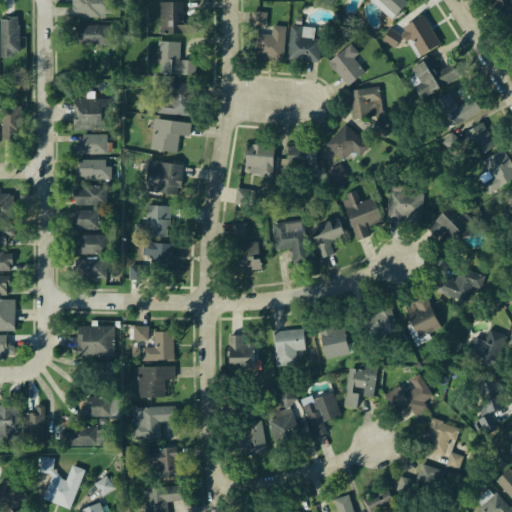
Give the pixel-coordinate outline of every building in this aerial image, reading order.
[(71,0),(110,0),(109,15),(70,13),(71,0)] [(159,0),(181,0),(181,22),(194,22),(194,32),(159,31),(159,0)] [(374,0),(391,16),(403,3),(399,0),(374,0)] [(483,0),(511,0),(511,11),(495,21),(483,0)] [(250,9),(264,11),(262,26),(247,24),(250,9)] [(16,15),(0,15),(0,55),(10,55),(10,50),(19,50),(16,15)] [(436,44),(418,15),(400,26),(418,55),(436,44)] [(511,16),(500,22),(511,46),(511,16)] [(289,23),(302,24),(301,36),(318,38),(316,59),(286,56),(289,23)] [(255,32),(269,33),(270,24),(284,25),(281,58),(269,57),(253,55),(255,32)] [(79,27),(109,27),(109,46),(79,45),(79,27)] [(382,40),(388,29),(400,35),(394,46),(382,40)] [(326,62),(349,43),(357,52),(352,56),(364,70),(346,85),(326,62)] [(162,46),(183,46),(183,59),(195,60),(195,75),(162,74),(162,46)] [(411,68),(430,56),(435,65),(431,67),(435,73),(451,63),(458,75),(419,99),(412,87),(419,82),(411,68)] [(190,84),(169,84),(169,104),(157,104),(157,115),(191,114),(190,84)] [(348,91),(376,87),(380,113),(351,117),(348,91)] [(447,91),(431,101),(447,127),(478,108),(471,97),(456,106),(447,91)] [(72,97),(109,98),(109,128),(72,128),(72,97)] [(4,113),(22,113),(22,148),(4,148),(4,113)] [(188,121),(154,117),(150,146),(176,149),(178,133),(187,134),(188,128),(188,121)] [(479,118),(497,145),(478,157),(461,131),(479,118)] [(374,120),(386,122),(383,136),(372,134),(374,120)] [(325,143),(343,124),(366,146),(358,155),(351,148),(341,159),(325,143)] [(80,133),(105,133),(104,150),(80,150),(80,133)] [(285,142),(316,141),(317,173),(286,173),(285,142)] [(244,145),(274,147),(273,173),(242,171),(244,145)] [(500,148),(511,167),(511,176),(489,190),(480,175),(487,170),(480,160),(500,148)] [(76,159),(108,159),(109,176),(76,177),(76,159)] [(154,162),(186,169),(181,195),(149,189),(154,162)] [(327,169),(338,163),(344,175),(332,180),(327,169)] [(105,185),(73,186),(73,203),(105,202),(105,185)] [(387,223),(392,185),(424,190),(419,227),(387,223)] [(235,205),(252,205),(252,189),(236,188),(235,205)] [(354,190),(339,197),(357,240),(369,235),(366,226),(382,220),(372,196),(359,202),(354,190)] [(0,196),(19,196),(21,227),(0,226),(0,196)] [(422,226),(448,199),(468,218),(450,237),(443,231),(436,239),(422,226)] [(145,204),(168,204),(168,212),(168,234),(133,234),(132,222),(145,222),(145,204)] [(77,209),(96,209),(95,227),(76,226),(77,209)] [(339,215),(308,226),(319,257),(333,252),(329,243),(347,236),(339,215)] [(301,217),(268,221),(271,249),(291,246),(293,262),(306,261),(301,217)] [(230,221),(245,222),(244,236),(229,235),(230,221)] [(0,232),(17,233),(17,242),(17,253),(0,252),(0,232)] [(84,234),(106,234),(105,253),(74,253),(74,245),(84,242),(84,234)] [(143,241),(170,242),(170,261),(143,260),(143,241)] [(257,241),(232,243),(234,268),(259,266),(257,241)] [(0,254),(16,255),(16,267),(16,281),(0,280),(0,254)] [(105,259),(75,259),(76,277),(105,277),(105,259)] [(130,279),(139,279),(139,265),(130,265),(130,279)] [(459,267),(481,274),(471,305),(431,292),(437,273),(455,279),(459,267)] [(0,283),(13,283),(13,290),(14,300),(0,300),(0,283)] [(425,292),(442,326),(415,339),(404,316),(417,309),(412,299),(425,292)] [(385,294),(394,330),(365,338),(358,311),(376,306),(374,297),(385,294)] [(14,300),(0,299),(0,330),(14,330),(14,316),(14,300)] [(346,327),(333,329),(331,317),(314,321),(321,358),(351,353),(346,327)] [(74,325),(114,325),(113,357),(74,356),(74,338),(74,325)] [(149,340),(149,325),(133,326),(134,340),(149,340)] [(487,325),(507,333),(493,370),(460,356),(470,332),(482,337),(487,325)] [(152,329),(170,328),(171,358),(142,359),(142,345),(153,345),(152,329)] [(302,328),(268,331),(272,367),(295,364),(293,349),(304,347),(302,328)] [(0,359),(3,360),(3,355),(16,354),(15,344),(7,344),(7,334),(0,334),(0,359)] [(242,335),(229,335),(230,368),(254,368),(254,344),(243,344),(242,335)] [(117,360),(77,361),(78,377),(95,376),(95,391),(118,390),(117,360)] [(375,367),(348,363),(342,405),(370,408),(375,367)] [(136,366),(173,366),(173,370),(173,379),(162,379),(162,393),(136,393),(136,366)] [(419,372),(433,395),(424,400),(429,407),(415,415),(407,402),(401,393),(412,386),(408,379),(419,372)] [(496,376),(478,380),(485,410),(502,407),(496,376)] [(383,393),(397,385),(401,393),(407,402),(393,410),(383,393)] [(288,389),(296,398),(286,407),(276,399),(288,389)] [(331,391),(301,404),(314,434),(322,434),(328,433),(324,423),(341,416),(331,391)] [(84,396),(97,396),(116,396),(116,414),(84,413),(84,396)] [(173,405),(132,406),(133,440),(162,440),(162,420),(174,420),(173,405)] [(27,414),(36,415),(37,406),(51,406),(49,440),(26,439),(27,414)] [(0,407),(20,408),(19,434),(0,433),(0,407)] [(265,414),(286,407),(296,436),(275,444),(265,414)] [(475,421),(489,413),(495,422),(481,431),(475,421)] [(430,416),(458,426),(450,450),(462,455),(458,468),(444,463),(447,456),(419,447),(430,416)] [(511,418),(503,434),(511,441),(511,418)] [(264,450),(259,419),(238,423),(243,454),(264,450)] [(85,429),(100,429),(100,447),(62,447),(62,434),(85,434),(85,429)] [(169,450),(150,451),(151,470),(170,470),(169,450)] [(400,476),(396,491),(410,494),(412,486),(436,493),(443,470),(421,463),(416,480),(400,476)] [(70,465),(81,469),(67,508),(40,499),(47,480),(62,486),(70,465)] [(511,472),(508,469),(495,482),(511,497),(511,472)] [(0,483),(11,475),(25,494),(9,506),(0,493),(0,483)] [(93,483),(104,475),(112,486),(100,494),(93,483)] [(361,497),(369,511),(371,511),(396,499),(388,483),(361,497)] [(508,511),(511,508),(511,505),(491,483),(469,503),(477,511),(485,511),(494,504),(502,511),(508,511)] [(188,488),(142,488),(142,511),(175,511),(175,503),(188,503),(188,488)] [(346,494),(352,511),(336,511),(332,499),(346,494)] [(98,501),(103,511),(113,511),(77,511),(77,510),(98,501)]
